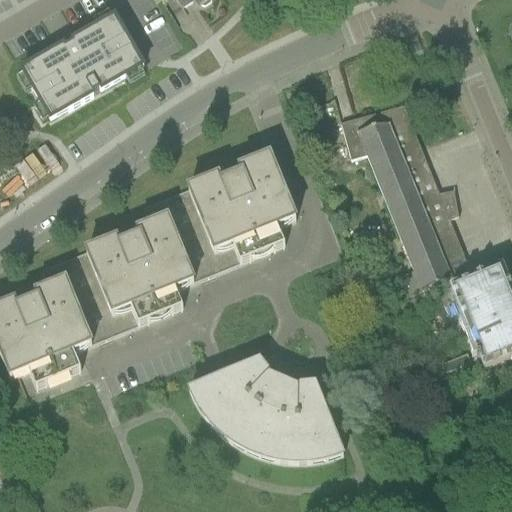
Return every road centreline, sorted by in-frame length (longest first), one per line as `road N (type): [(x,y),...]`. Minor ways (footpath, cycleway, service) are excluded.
road 1 (residential): [(250,77),(0,243)]
road 2 (residential): [(274,278),(325,255),(250,77)]
road 3 (residential): [(92,368),(194,333),(224,301),(274,278)]
road 4 (residential): [(432,0),(250,77)]
road 5 (residential): [(511,170),(440,0)]
road 6 (residential): [(290,326),(276,349),(284,368),(297,374),(323,355),(318,336),(296,325)]
